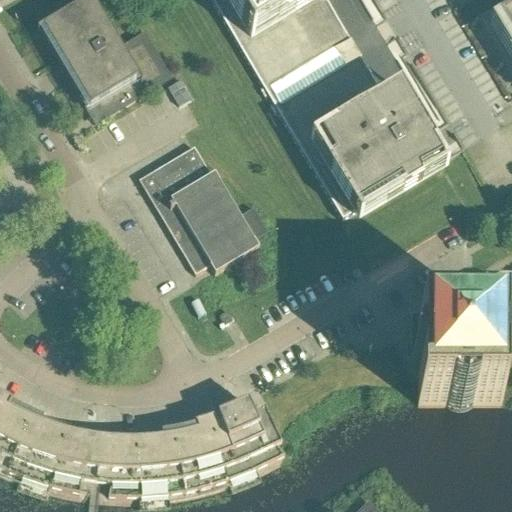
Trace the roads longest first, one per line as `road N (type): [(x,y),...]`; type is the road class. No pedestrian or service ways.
road 1 (residential): [(438,248),(238,369),(192,386)]
road 2 (residential): [(192,386),(149,400),(105,397),(58,386),(0,352)]
road 3 (residential): [(192,386),(90,217)]
road 4 (residential): [(90,217),(0,63)]
road 5 (residential): [(0,302),(90,217)]
